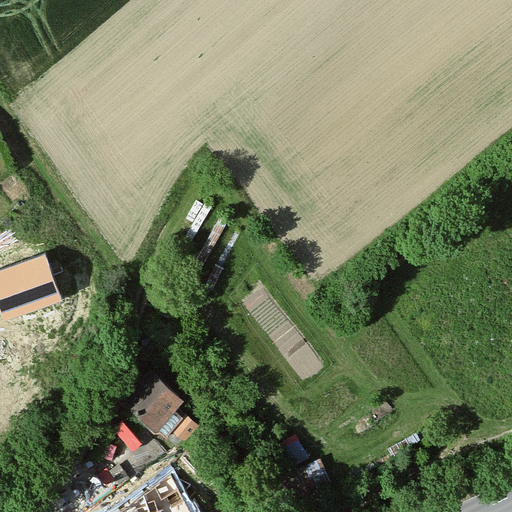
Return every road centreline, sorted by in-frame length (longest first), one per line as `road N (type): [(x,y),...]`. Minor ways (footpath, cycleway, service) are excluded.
road 1 (track): [(138,311),(158,266),(182,266),(289,416),(319,440)]
road 2 (residential): [(26,511),(99,418),(138,311)]
road 3 (track): [(343,511),(441,455),(511,428)]
